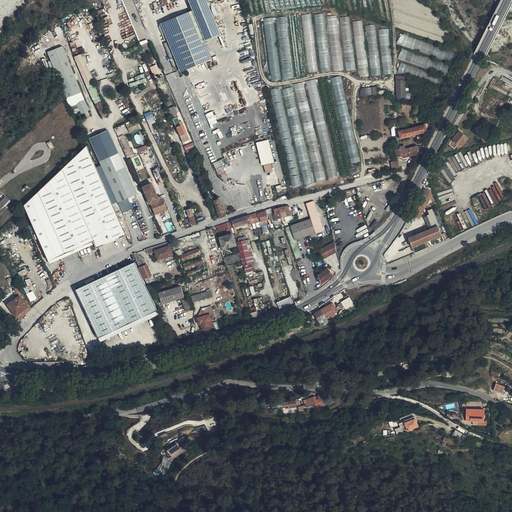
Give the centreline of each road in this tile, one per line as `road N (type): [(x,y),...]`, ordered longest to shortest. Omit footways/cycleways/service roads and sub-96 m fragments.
road 1 (unclassified): [(0,425),(135,411),(234,381),(437,384),(511,410)]
road 2 (residential): [(408,198),(400,173),(165,238),(87,271),(7,345)]
road 3 (track): [(400,384),(308,430),(249,427),(162,489),(78,492),(7,511)]
road 4 (tertiary): [(331,290),(287,313),(128,366),(36,373)]
road 5 (tertiary): [(507,0),(408,198)]
road 6 (unknown): [(214,222),(205,199),(174,177),(118,35)]
road 7 (unknown): [(71,282),(92,345),(150,330)]
road 8 (unclassified): [(400,271),(511,216)]
road 9 (unknown): [(323,295),(307,243),(329,228),(321,192)]
